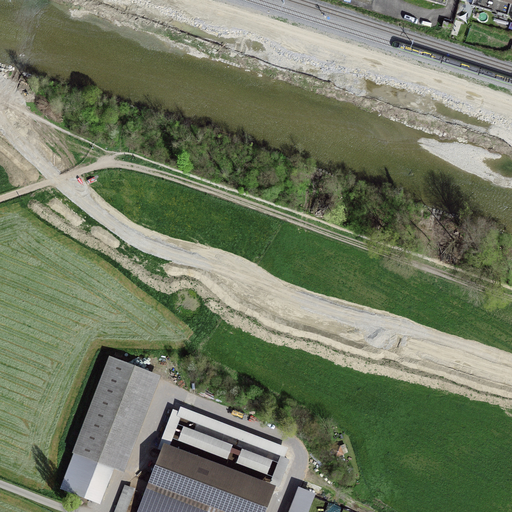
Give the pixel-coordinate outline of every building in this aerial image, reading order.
[(415,0),(444,9),(446,0),(415,0)] [(511,0),(474,0),(472,6),(506,16),(509,5),(511,6),(511,0)] [(161,378),(111,359),(75,455),(124,474),(161,378)] [(164,441),(137,511),(267,511),(277,485),(164,441)] [(113,511),(125,511),(135,485),(125,481),(113,511)] [(298,481),(286,511),(307,511),(316,488),(298,481)]
